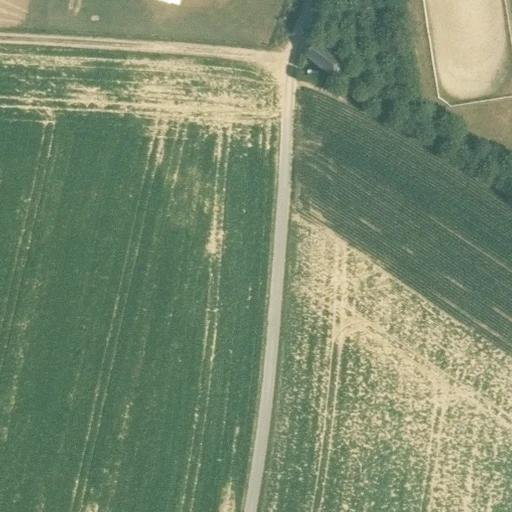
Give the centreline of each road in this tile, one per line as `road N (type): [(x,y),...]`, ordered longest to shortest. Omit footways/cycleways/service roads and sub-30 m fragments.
road 1 (track): [(305,27),(276,391),(256,511)]
road 2 (track): [(0,46),(297,54)]
